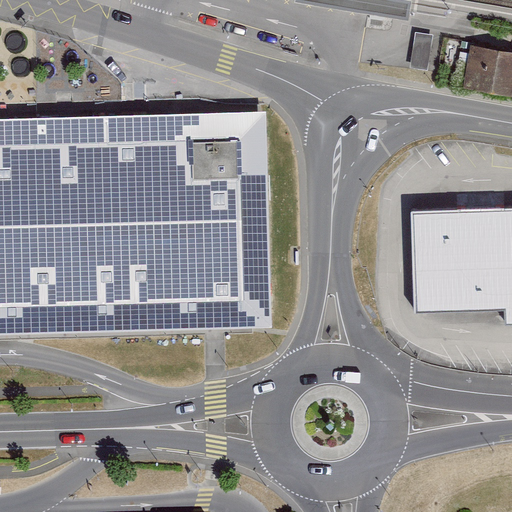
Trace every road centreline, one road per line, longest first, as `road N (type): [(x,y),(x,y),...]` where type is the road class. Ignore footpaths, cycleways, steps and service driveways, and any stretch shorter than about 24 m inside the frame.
road 1 (unclassified): [(28,0),(301,87),(350,123)]
road 2 (primary): [(127,429),(216,445),(291,472)]
road 3 (tertiary): [(511,122),(387,107),(350,123)]
road 4 (primary): [(284,379),(127,429)]
road 5 (tertiary): [(350,123),(335,168),(331,262)]
road 6 (primary): [(511,403),(377,379)]
road 7 (primary): [(384,454),(511,426)]
road 8 (primary): [(0,432),(127,429)]
road 9 (tertiary): [(377,379),(331,262)]
